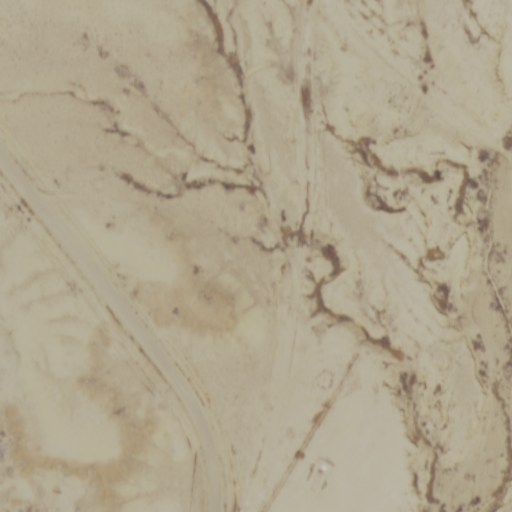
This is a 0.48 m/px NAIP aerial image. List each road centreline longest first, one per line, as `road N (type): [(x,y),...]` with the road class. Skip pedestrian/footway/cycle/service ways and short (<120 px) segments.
road 1 (tertiary): [(216,511),(214,435),(0,146)]
road 2 (track): [(511,149),(353,0)]
